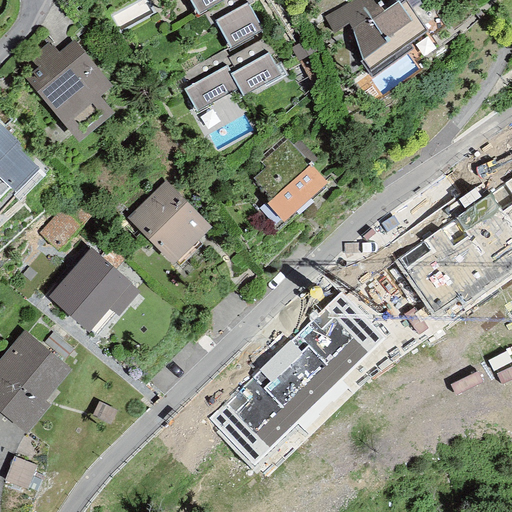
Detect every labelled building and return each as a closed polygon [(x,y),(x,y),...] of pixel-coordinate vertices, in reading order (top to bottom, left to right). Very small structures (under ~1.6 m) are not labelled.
[(189,0),(198,15),(202,12),(223,0),(167,0),(169,2),(172,0),(189,0)] [(229,48),(262,30),(248,5),(252,3),(250,0),(223,0),(202,12),(210,26),(215,23),(229,48)] [(378,0),(353,0),(324,17),(333,34),(348,24),(351,30),(362,60),(359,62),(372,79),(412,49),(409,45),(427,32),(404,0),(399,4),(398,1),(383,11),(380,7),(382,6),(378,0)] [(238,89),(242,97),(286,74),(264,38),(227,57),(226,58),(230,66),(227,68),(230,73),(229,74),(238,89)] [(26,77),(78,142),(114,113),(100,96),(111,87),(73,40),(58,52),(50,42),(30,58),(38,67),(26,77)] [(176,77),(197,112),(238,89),(229,74),(230,73),(227,68),(230,66),(226,58),(227,57),(224,50),(176,77)] [(0,124),(0,196),(10,187),(15,192),(38,169),(19,150),(21,148),(18,146),(20,144),(0,124)] [(267,204),(283,222),(327,182),(311,165),(317,159),(298,139),(292,145),(283,134),(256,158),(265,168),(253,179),(271,199),(267,204)] [(511,177),(395,261),(434,315),(460,297),(465,304),(511,270),(511,177)] [(125,218),(171,266),(212,228),(166,180),(125,218)] [(47,297),(88,332),(108,310),(118,316),(138,292),(91,248),(47,297)] [(253,461),(381,339),(339,296),(212,418),(253,461)] [(0,412),(25,434),(50,405),(45,401),(71,369),(23,330),(0,358),(0,412)] [(36,466),(13,457),(4,480),(27,489),(36,466)]
